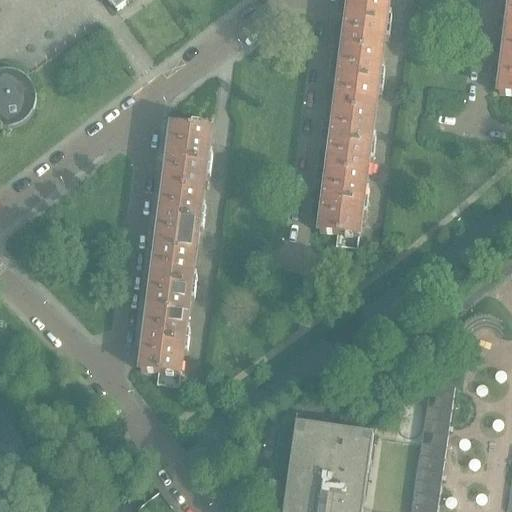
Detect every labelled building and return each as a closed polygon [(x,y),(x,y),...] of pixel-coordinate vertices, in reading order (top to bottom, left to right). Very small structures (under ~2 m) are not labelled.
[(106,0),(116,13),(133,0),(106,0)] [(348,0),(342,54),(381,59),(388,0),(348,0)] [(511,37),(506,36),(498,99),(511,100),(511,37)] [(374,118),(381,59),(342,54),(335,113),(374,118)] [(15,73),(12,73),(9,72),(6,72),(3,72),(1,73),(0,72),(0,129),(2,130),(7,130),(12,130),(17,128),(22,126),(26,123),(29,120),(32,116),(34,111),(35,106),(36,101),(35,99),(35,96),(35,94),(34,91),(33,89),(32,87),(31,85),(29,83),(27,81),(26,79),(23,77),(20,75),(18,74),(15,73)] [(366,178),(374,118),(335,113),(327,173),(366,178)] [(212,122),(211,122),(191,119),(190,129),(211,132),(212,122)] [(211,132),(190,129),(172,127),(164,190),(203,195),(211,132)] [(358,242),(366,178),(327,173),(319,237),(336,239),(358,242)] [(195,255),(203,195),(164,190),(157,251),(195,255)] [(357,252),(358,242),(336,239),(335,249),(357,252)] [(187,317),(195,255),(157,251),(149,312),(187,317)] [(179,381),(187,317),(149,312),(141,376),(159,378),(179,381)] [(178,390),(179,381),(159,378),(157,388),(178,390)] [(430,386),(411,511),(436,511),(454,389),(430,386)] [(85,455),(100,444),(84,423),(69,435),(85,455)] [(296,426),(283,511),(362,511),(373,437),(359,435),(329,430),(296,426)]
